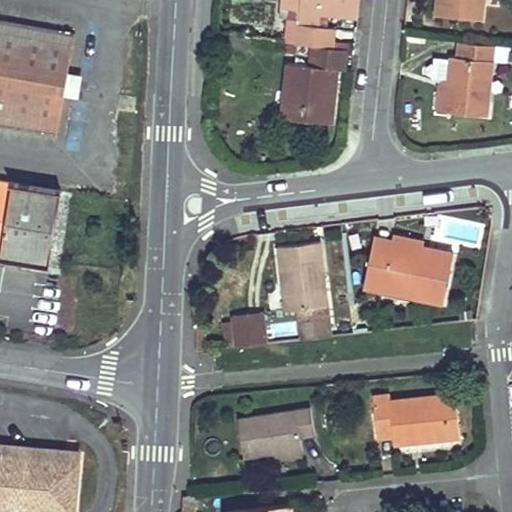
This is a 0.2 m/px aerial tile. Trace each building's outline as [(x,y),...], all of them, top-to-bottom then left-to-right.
[(358,0),(301,0),(297,42),(314,44),(332,46),(333,27),(319,26),(320,13),(357,16),(358,0)] [(484,0),(437,0),(436,14),(483,19),(484,0)] [(74,34),(0,21),(0,119),(58,130),(74,34)] [(494,43),(460,40),(459,56),(453,54),(450,81),(446,110),(486,115),(494,43)] [(332,46),(314,44),(311,64),(289,61),(283,117),(334,122),(334,110),(329,109),(333,67),(343,68),(346,47),(332,46)] [(450,81),(440,80),(438,109),(446,110),(450,81)] [(63,189),(0,179),(0,256),(50,264),(63,189)] [(390,255),(370,251),(363,286),(383,290),(384,284),(412,290),(411,296),(443,302),(452,252),(421,246),(418,255),(404,253),(407,237),(393,234),(392,240),(390,255)] [(392,240),(374,236),(370,251),(390,255),(392,240)] [(321,240),(278,245),(285,309),(298,308),(302,338),(332,334),(321,240)] [(261,311),(232,315),(236,345),(265,342),(261,311)] [(205,316),(198,316),(197,338),(197,350),(205,349),(205,316)] [(391,393),(374,394),(378,437),(394,435),(396,442),(461,435),(457,392),(391,399),(391,393)] [(313,407),(240,418),(246,457),(277,453),(303,449),(302,437),(316,434),(313,407)] [(0,455),(79,465),(81,454),(0,444),(0,455)] [(303,449),(277,453),(278,459),(304,456),(303,449)] [(74,511),(79,465),(0,455),(0,507),(39,511),(74,511)] [(292,511),(292,503),(226,510),(226,511),(292,511)]
